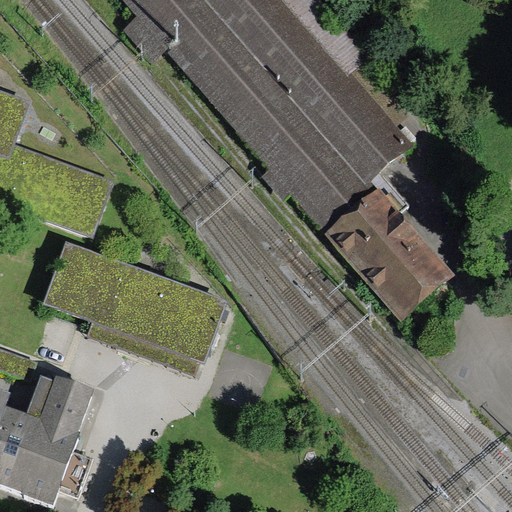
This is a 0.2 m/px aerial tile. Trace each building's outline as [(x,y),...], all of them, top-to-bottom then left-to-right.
[(121,0),(324,232),(370,194),(364,188),(201,0),(121,0)] [(201,0),(364,188),(413,146),(396,127),(350,74),(347,77),(279,0),(201,0)] [(279,0),(347,77),(350,74),(396,127),(406,118),(360,64),(368,58),(319,0),(279,0)] [(31,102),(0,90),(0,203),(93,238),(114,182),(15,146),(31,102)] [(379,186),(370,194),(324,232),(400,321),(456,274),(379,186)] [(227,300),(66,242),(43,305),(93,323),(87,338),(194,377),(200,361),(204,362),(227,300)] [(36,365),(0,351),(0,371),(30,383),(36,365)] [(41,376),(27,414),(32,415),(6,486),(22,492),(21,493),(54,505),(58,491),(79,499),(94,460),(73,452),(95,391),(55,376),(54,381),(41,376)] [(0,483),(6,486),(32,415),(27,414),(6,406),(11,393),(0,388),(0,483)]
